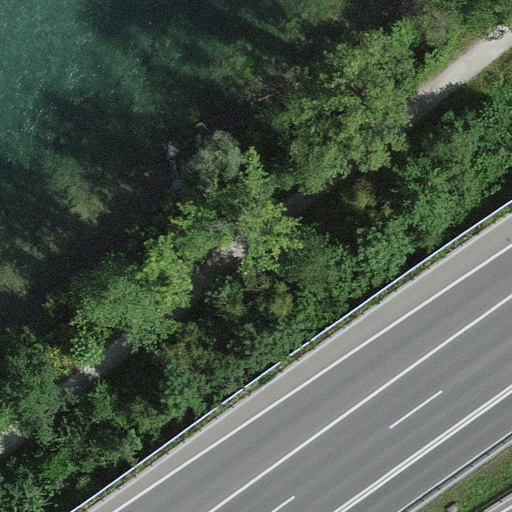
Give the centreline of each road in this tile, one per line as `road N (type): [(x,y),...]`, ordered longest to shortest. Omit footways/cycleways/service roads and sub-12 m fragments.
road 1 (motorway): [(511,266),(158,511)]
road 2 (motorway): [(511,344),(276,511)]
road 3 (motorway): [(511,413),(375,511)]
